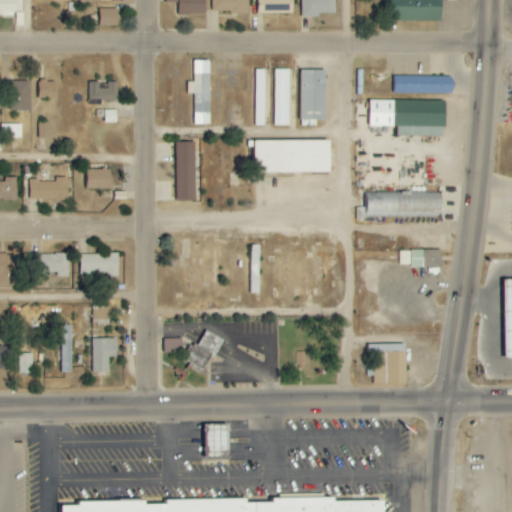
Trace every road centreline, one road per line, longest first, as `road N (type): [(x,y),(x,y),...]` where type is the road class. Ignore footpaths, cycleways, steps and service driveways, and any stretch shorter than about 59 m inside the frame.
road 1 (trunk): [(447,511),(487,159),(495,0)]
road 2 (tertiary): [(0,412),(511,406)]
road 3 (residential): [(0,42),(511,46)]
road 4 (residential): [(147,411),(143,0)]
road 5 (residential): [(346,225),(0,228)]
